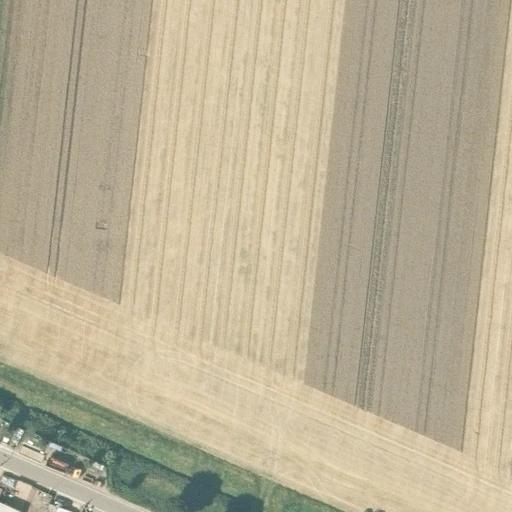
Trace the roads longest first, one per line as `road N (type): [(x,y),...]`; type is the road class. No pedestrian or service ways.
road 1 (track): [(324,511),(0,373)]
road 2 (unclassified): [(121,511),(0,459)]
